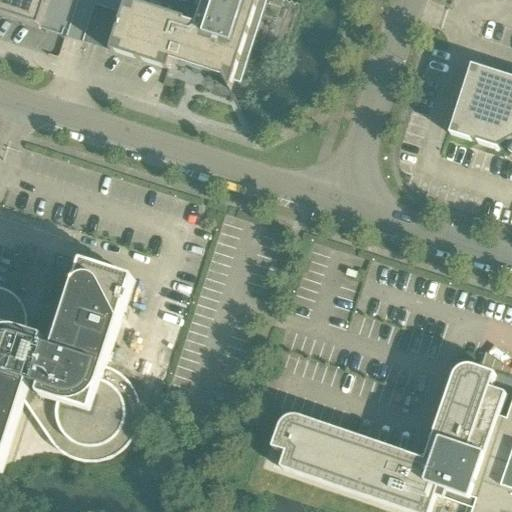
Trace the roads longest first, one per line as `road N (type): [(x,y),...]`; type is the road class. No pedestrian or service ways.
road 1 (unclassified): [(311,198),(0,99)]
road 2 (unclassified): [(343,208),(407,0)]
road 3 (unclassified): [(511,263),(343,208)]
